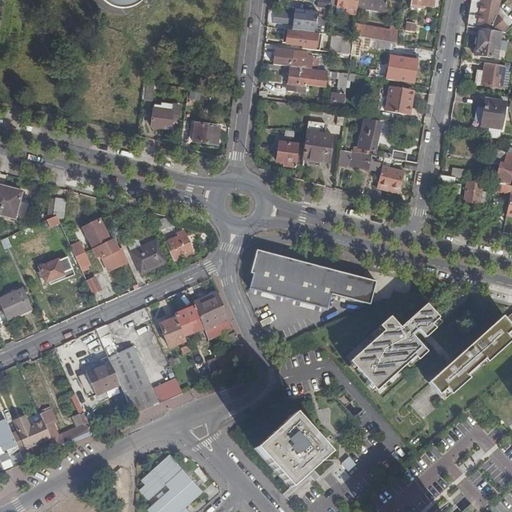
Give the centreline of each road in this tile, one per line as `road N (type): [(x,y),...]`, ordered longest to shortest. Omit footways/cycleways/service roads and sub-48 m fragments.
road 1 (secondary): [(260,218),(511,280)]
road 2 (residential): [(455,0),(420,213),(403,237)]
road 3 (residential): [(0,360),(224,262)]
road 4 (secondary): [(225,185),(0,132)]
road 5 (secondary): [(0,151),(216,207)]
road 6 (residential): [(2,511),(165,425)]
road 7 (residential): [(241,180),(256,0)]
road 8 (secondary): [(403,237),(264,200)]
road 9 (residential): [(224,262),(264,379)]
